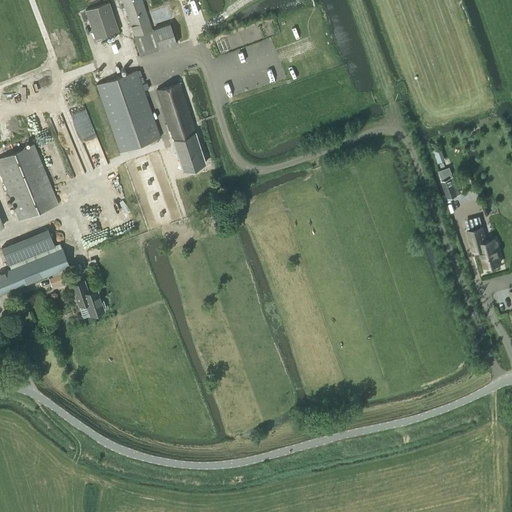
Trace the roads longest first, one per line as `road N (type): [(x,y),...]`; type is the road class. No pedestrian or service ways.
road 1 (tertiary): [(0,386),(28,391),(119,449),(211,465),(427,415),(511,378)]
road 2 (track): [(393,93),(423,82),(489,103),(511,96)]
